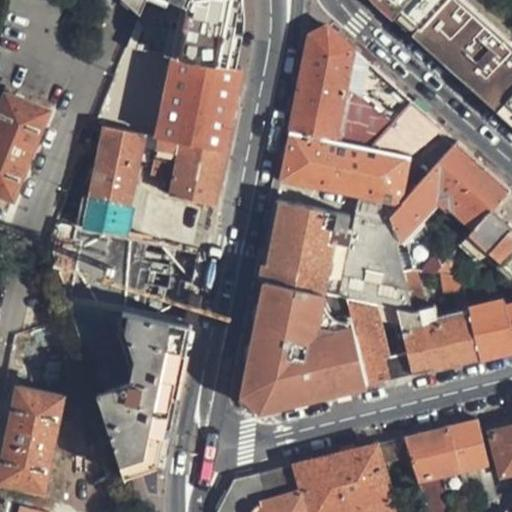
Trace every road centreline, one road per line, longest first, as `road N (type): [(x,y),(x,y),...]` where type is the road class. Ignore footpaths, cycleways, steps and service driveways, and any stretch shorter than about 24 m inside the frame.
road 1 (secondary): [(194,458),(284,15)]
road 2 (residential): [(0,405),(36,225),(124,28)]
road 3 (residential): [(194,458),(511,376)]
road 4 (residential): [(511,154),(343,0)]
